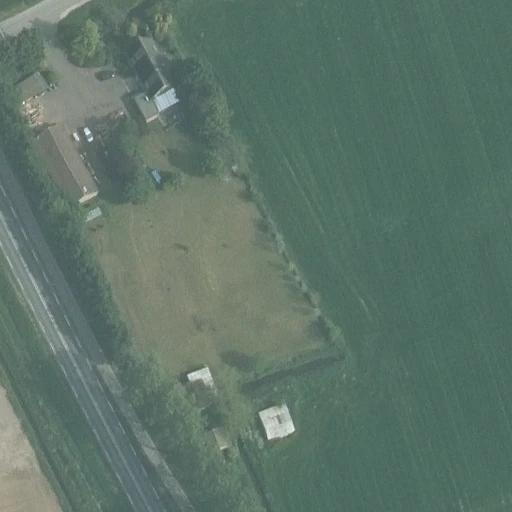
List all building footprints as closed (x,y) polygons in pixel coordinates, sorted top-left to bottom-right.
[(159,60),(151,44),(150,44),(124,58),(145,97),(133,103),(145,124),(157,118),(182,104),(174,90),(175,90),(167,75),(171,72),(163,58),(159,60)] [(35,71),(6,99),(18,112),(48,85),(35,71)] [(39,137),(55,126),(47,115),(32,125),(39,137)] [(68,212),(96,197),(60,130),(32,145),(68,212)] [(137,178),(124,183),(130,198),(142,193),(137,178)] [(212,408),(199,382),(183,389),(196,414),(212,408)] [(284,407),(257,416),(266,443),(293,434),(284,407)] [(203,438),(211,459),(227,452),(219,432),(203,438)]
